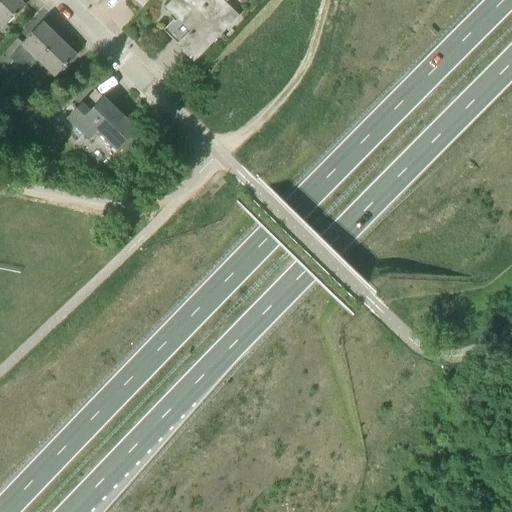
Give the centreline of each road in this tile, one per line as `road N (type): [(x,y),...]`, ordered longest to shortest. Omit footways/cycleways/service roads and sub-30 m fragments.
road 1 (trunk): [(509,0),(7,511)]
road 2 (trunk): [(78,511),(511,67)]
road 3 (residential): [(219,156),(56,0)]
road 4 (track): [(325,0),(299,77),(219,156)]
